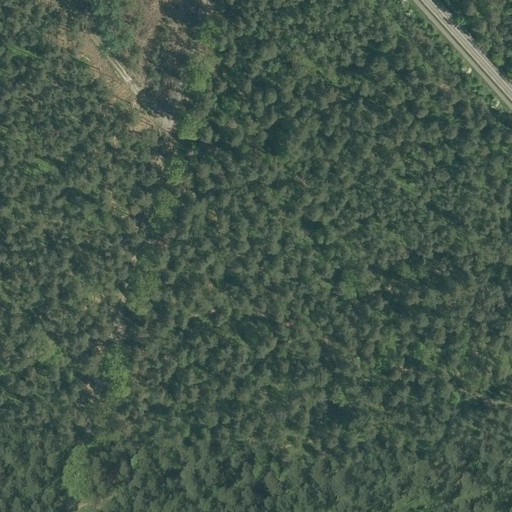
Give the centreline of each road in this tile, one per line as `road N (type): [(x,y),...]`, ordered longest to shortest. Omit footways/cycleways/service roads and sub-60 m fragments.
road 1 (track): [(511,407),(236,309),(0,360)]
road 2 (track): [(202,0),(66,511)]
road 3 (track): [(468,394),(194,32)]
road 4 (track): [(101,382),(0,251)]
road 5 (primary): [(511,92),(429,0)]
